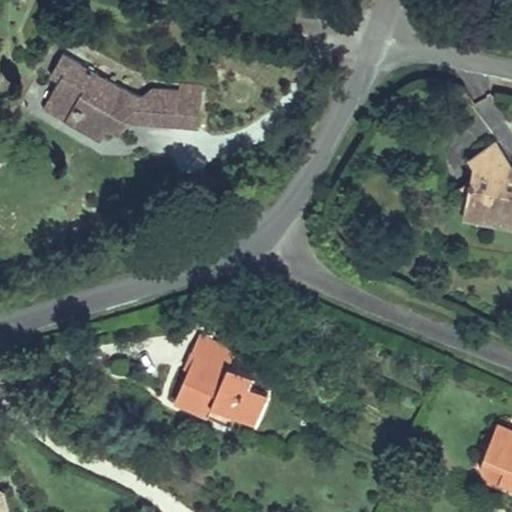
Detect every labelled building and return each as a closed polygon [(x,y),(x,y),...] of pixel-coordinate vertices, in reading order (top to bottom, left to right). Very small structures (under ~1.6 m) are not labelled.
[(125,91),(50,51),(40,70),(48,75),(37,96),(59,108),(54,117),(90,136),(97,124),(109,129),(117,114),(131,119),(131,118),(160,129),(182,137),(195,101),(173,93),(172,99),(143,88),(139,97),(125,91)] [(469,167),(477,185),(499,175),(502,181),(511,175),(511,174),(502,152),(469,167)] [(499,175),(469,189),(475,203),(468,206),(477,224),(494,216),(502,232),(511,227),(511,175),(502,181),(499,175)] [(190,358),(163,419),(196,433),(202,419),(229,431),(246,439),(257,413),(241,406),(245,396),(217,383),(222,371),(190,358)] [(202,419),(196,433),(223,445),(229,431),(202,419)] [(487,497),(492,489),(511,496),(511,440),(510,444),(485,432),(466,475),(465,480),(468,484),(469,488),(473,491),(479,494),(487,497)]
